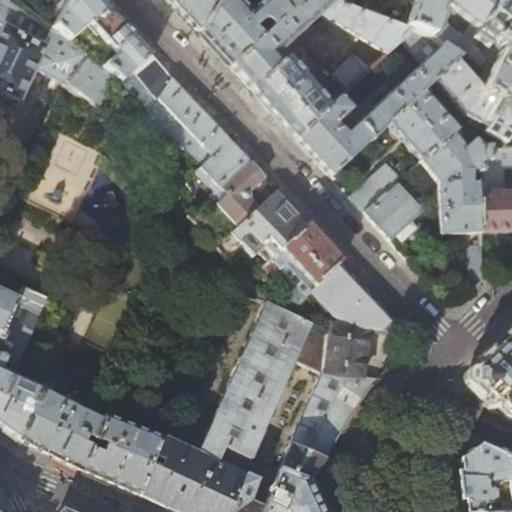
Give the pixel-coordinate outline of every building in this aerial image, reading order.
[(10,0),(0,0),(0,22),(5,25),(0,34),(0,91),(18,101),(32,71),(60,85),(62,84),(98,101),(119,82),(132,70),(149,55),(121,24),(99,0),(66,0),(50,31),(10,0)] [(167,0),(169,1),(197,33),(217,0),(167,0)] [(304,0),(217,0),(197,33),(213,50),(229,67),(304,0)] [(349,7),(331,0),(304,0),(229,67),(234,73),(294,138),(338,98),(366,72),(352,59),(350,61),(348,60),(330,76),(342,87),(326,102),(286,58),(280,63),(274,57),(319,16),(384,56),(398,42),(411,31),(349,7)] [(414,0),(405,22),(405,24),(405,25),(405,26),(432,37),(443,5),(434,1),(433,0),(414,0)] [(444,0),(443,5),(432,37),(431,39),(431,40),(460,58),(473,39),(500,0),(444,0)] [(511,2),(508,0),(500,0),(473,39),(487,50),(493,42),(502,49),(479,91),(500,102),(511,78),(511,2)] [(431,39),(411,31),(398,42),(420,66),(344,136),(334,125),(349,110),(338,98),(294,138),(312,158),(330,178),(342,166),(386,125),(423,92),(433,83),(455,63),(460,58),(431,40),(431,39)] [(149,55),(132,70),(157,97),(169,81),(171,80),(166,75),(149,55)] [(479,91),(455,63),(433,83),(464,116),(473,121),(471,126),(484,133),(485,132),(500,102),(479,91)] [(511,78),(500,102),(485,132),(492,136),(504,142),(505,143),(511,129),(511,78)] [(169,81),(157,97),(141,123),(158,144),(166,138),(193,185),(205,175),(217,188),(245,161),(187,99),(169,81)] [(456,130),(423,92),(386,125),(419,162),(456,130)] [(503,148),(504,142),(492,136),(490,147),(481,147),(474,140),(464,150),(456,141),(463,135),(457,128),(456,130),(419,162),(418,163),(436,185),(438,235),(479,234),(479,233),(478,196),(480,196),(480,183),(470,183),(470,172),(481,172),(481,160),(490,160),(490,158),(490,148),(503,148)] [(511,147),(503,148),(490,148),(490,158),(498,158),(499,181),(511,178),(511,147)] [(511,191),(494,193),(490,160),(481,160),(481,172),(480,183),(480,196),(478,196),(479,233),(511,231),(511,191)] [(213,248),(273,192),(271,190),(266,184),(245,161),(217,188),(213,191),(212,191),(185,218),(213,248)] [(347,173),(342,166),(330,178),(336,183),(347,173)] [(349,198),(362,212),(398,180),(386,166),(349,198)] [(366,217),(389,242),(420,213),(398,187),(366,217)] [(273,192),(213,248),(224,261),(239,247),(250,259),(257,253),(268,265),(272,261),(307,227),(273,192)] [(307,227),(272,261),(294,285),(279,299),(296,305),(312,290),(340,263),(310,231),(307,227)] [(465,251),(467,286),(480,281),(479,240),(474,241),(474,247),(469,247),(465,251)] [(340,263),(312,290),(342,322),(341,327),(335,326),(335,321),(331,321),(330,326),(328,325),(328,330),(265,302),(195,456),(158,440),(135,496),(170,511),(229,511),(244,479),(214,465),(222,449),(251,463),(253,459),(255,455),(252,453),(294,362),(321,373),(279,469),(309,482),(320,466),(335,443),(352,416),(370,387),(375,383),(363,378),(367,331),(407,334),(340,263)] [(19,289),(14,300),(0,333),(0,432),(15,444),(42,380),(35,378),(42,359),(35,357),(26,376),(27,377),(25,383),(0,372),(0,363),(1,361),(14,366),(32,328),(52,336),(63,307),(19,289)] [(0,333),(14,300),(0,293),(0,333)] [(511,327),(481,357),(468,369),(466,371),(465,373),(464,375),(464,380),(464,383),(464,385),(465,387),(466,389),(479,402),(487,411),(508,421),(511,417),(511,327)] [(62,389),(42,380),(15,444),(49,458),(80,471),(107,406),(91,399),(85,414),(57,402),(62,389)] [(124,412),(107,406),(80,471),(135,496),(158,440),(163,427),(143,420),(141,425),(148,427),(145,434),(119,423),(124,412)] [(483,485),(509,482),(507,459),(491,452),(477,446),(456,460),(461,511),(480,511),(481,509),(490,500),(490,494),(488,493),(484,493),(483,485)] [(253,459),(251,463),(244,479),(229,511),(323,511),(309,482),(279,469),(253,459)] [(500,503),(500,511),(511,511),(511,502),(500,503)]
